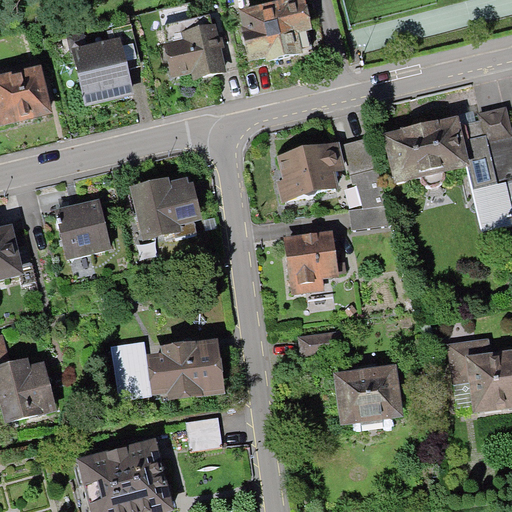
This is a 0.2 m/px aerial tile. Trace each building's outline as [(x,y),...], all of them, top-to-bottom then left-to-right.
[(234,13),(247,68),(303,56),(301,49),(310,47),(306,30),(312,29),(305,0),(298,0),(293,1),(292,0),(289,0),(288,0),(234,13)] [(163,45),(171,79),(193,74),(195,81),(227,73),(222,51),(226,50),(223,35),(219,36),(216,25),(213,26),(210,17),(163,27),(167,45),(163,45)] [(73,54),(85,108),(134,97),(128,70),(141,67),(131,26),(109,31),(112,46),(73,54)] [(0,127),(0,129),(53,116),(41,67),(0,77),(0,127)] [(459,116),(383,134),(398,185),(421,179),(422,184),(432,188),(440,187),(447,178),(446,171),(466,166),(482,233),(511,226),(511,132),(506,107),(480,113),(482,121),(461,126),(459,116)] [(349,210),(352,230),(394,224),(374,138),(343,145),(353,185),(357,185),(364,209),(349,210)] [(341,143),(279,157),(285,182),(278,184),(283,205),(340,192),(336,175),(348,172),(341,143)] [(189,183),(187,177),(170,181),(169,178),(131,188),(144,238),(175,230),(177,237),(197,232),(194,221),(202,219),(193,182),(189,183)] [(54,212),(66,263),(112,252),(99,201),(54,212)] [(0,284),(25,279),(22,269),(15,237),(13,227),(0,229),(0,284)] [(340,277),(335,231),(284,236),(290,295),(327,291),(326,278),(340,277)] [(15,237),(22,269),(32,267),(25,235),(15,237)] [(338,332),(299,337),(302,357),(340,352),(338,332)] [(3,336),(0,336),(0,368),(11,365),(3,336)] [(226,393),(220,337),(160,344),(161,353),(147,355),(152,395),(168,393),(169,400),(226,393)] [(511,348),(492,351),(491,338),(447,344),(453,387),(469,385),(473,416),(511,410),(511,348)] [(145,342),(112,346),(119,401),(152,397),(152,395),(147,355),(145,342)] [(57,413),(44,365),(30,369),(27,360),(11,365),(0,368),(0,408),(5,427),(57,413)] [(404,417),(398,365),(333,372),(339,424),(404,417)] [(218,419),(187,423),(191,453),(222,448),(218,419)] [(168,511),(176,510),(158,437),(73,459),(80,489),(84,489),(89,509),(86,510),(86,511),(168,511)]
